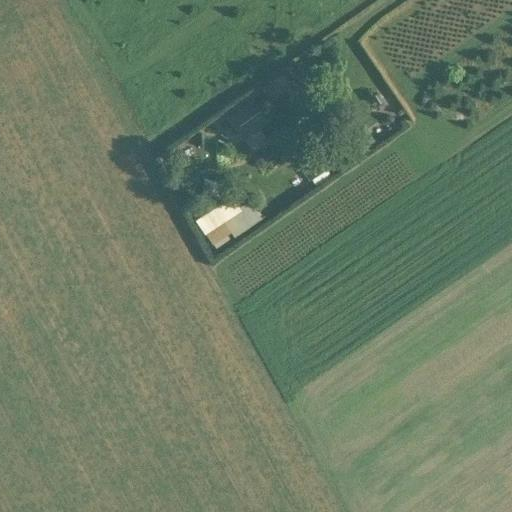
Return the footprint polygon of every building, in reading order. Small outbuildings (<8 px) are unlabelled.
[(290,86),(282,74),(262,88),(271,100),(290,86)] [(224,120),(240,143),(269,122),(253,99),(224,120)] [(302,118),(309,128),(304,131),(311,142),(331,128),(323,118),(321,119),(314,109),(302,118)] [(332,175),(328,169),(330,168),(323,157),(321,159),(305,169),(303,170),(310,181),(312,179),(317,186),(332,175)] [(260,209),(254,199),(236,210),(233,205),(226,210),(223,206),(207,218),(220,237),(260,209)]
